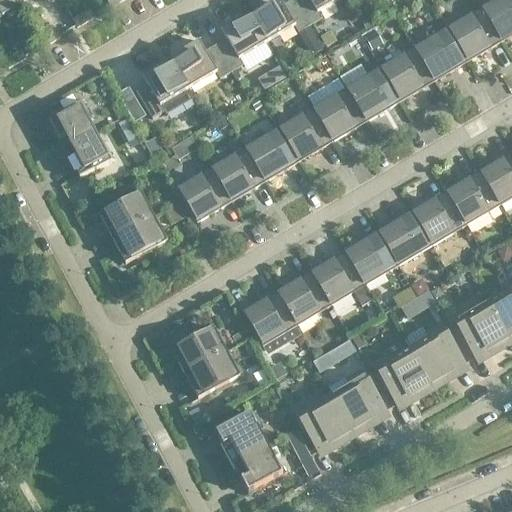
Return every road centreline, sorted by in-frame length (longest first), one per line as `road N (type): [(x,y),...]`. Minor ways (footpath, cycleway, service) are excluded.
road 1 (residential): [(111,343),(511,107)]
road 2 (residential): [(0,123),(202,0)]
road 3 (residential): [(0,140),(111,343)]
road 4 (residential): [(315,511),(511,393)]
road 5 (residential): [(111,343),(203,511)]
